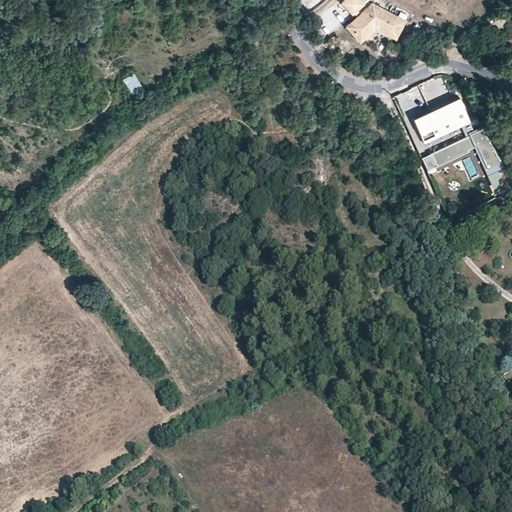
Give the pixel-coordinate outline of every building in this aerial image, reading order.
[(360,0),(345,0),(342,3),(352,14),(363,3),(360,0)] [(359,40),(374,26),(379,22),(398,32),(404,19),(371,2),(345,24),(359,40)] [(379,22),(374,26),(396,36),(398,32),(379,22)] [(134,72),(122,77),(129,93),(141,88),(134,72)] [(414,120),(425,144),(471,122),(460,99),(414,120)] [(484,130),(481,125),(466,132),(468,136),(465,138),(464,136),(429,153),(430,153),(435,165),(467,149),(466,148),(472,145),(475,144),(485,165),(500,158),(484,130)] [(503,163),(500,158),(485,165),(475,144),(472,145),(485,171),(503,163)] [(430,153),(420,158),(425,169),(435,165),(430,153)]
